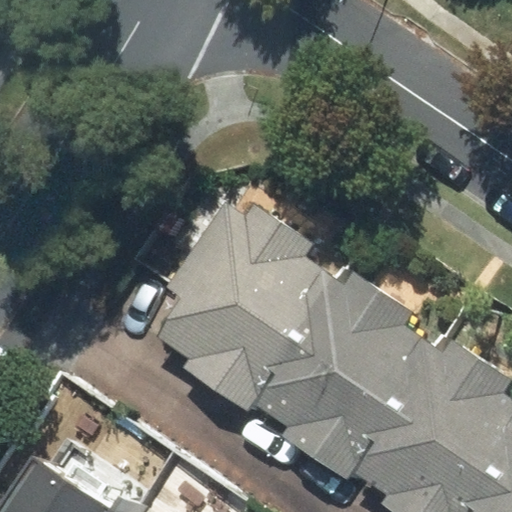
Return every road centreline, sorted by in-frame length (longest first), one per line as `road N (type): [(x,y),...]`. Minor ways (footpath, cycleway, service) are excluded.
road 1 (tertiary): [(0,232),(153,0)]
road 2 (residential): [(511,148),(291,0)]
